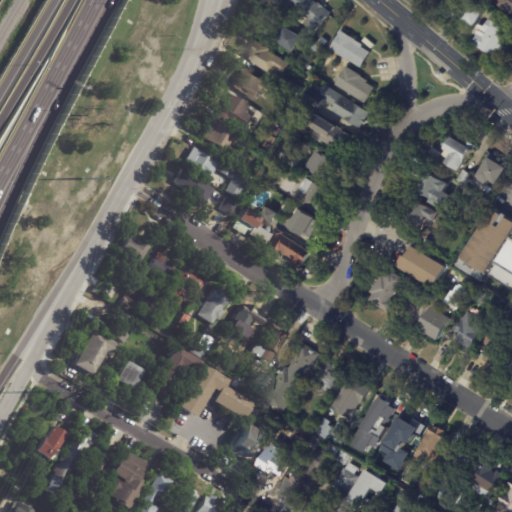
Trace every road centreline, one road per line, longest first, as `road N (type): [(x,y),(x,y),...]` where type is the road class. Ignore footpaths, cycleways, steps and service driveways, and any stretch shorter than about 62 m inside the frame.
road 1 (residential): [(283,511),(44,381),(31,358)]
road 2 (secondary): [(31,358),(154,133)]
road 3 (residential): [(511,431),(325,315)]
road 4 (residential): [(325,315),(159,205)]
road 5 (residential): [(325,315),(401,132)]
road 6 (motorway): [(0,375),(94,242)]
road 7 (primary): [(511,117),(392,13)]
road 8 (secondary): [(154,133),(199,45),(212,0)]
road 9 (motorway): [(0,120),(69,0)]
road 10 (motorway): [(36,108),(94,0)]
road 11 (residential): [(392,13),(406,72),(401,132)]
